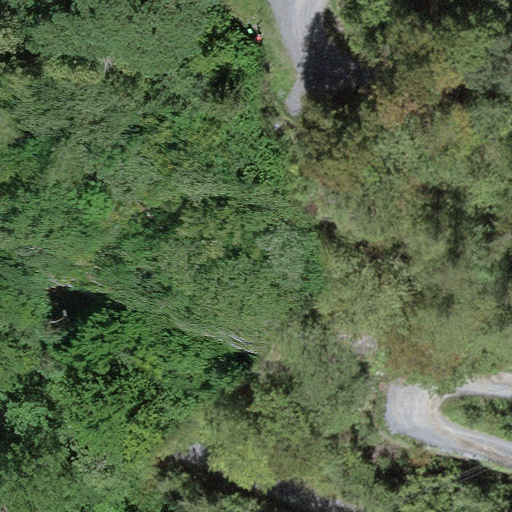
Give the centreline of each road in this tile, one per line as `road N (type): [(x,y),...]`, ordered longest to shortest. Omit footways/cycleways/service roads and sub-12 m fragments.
road 1 (unclassified): [(345,511),(220,466),(0,409)]
road 2 (unclassified): [(308,0),(311,41),(358,75),(511,70)]
road 3 (unclassified): [(511,388),(435,388),(407,405),(421,428),(511,457)]
